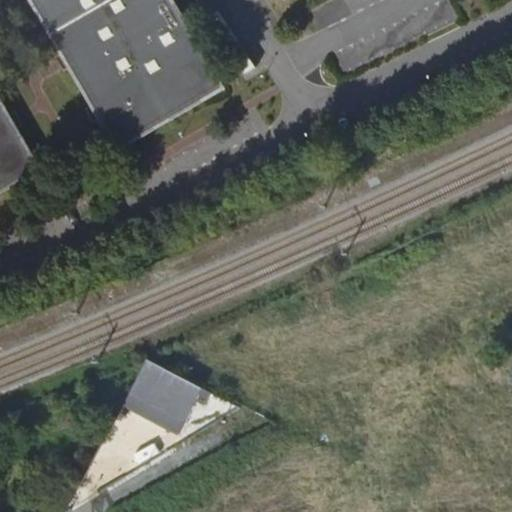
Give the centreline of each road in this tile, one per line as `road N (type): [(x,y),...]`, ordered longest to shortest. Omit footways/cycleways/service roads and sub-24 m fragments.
road 1 (unclassified): [(308,117),(115,224),(0,274)]
road 2 (unclassified): [(511,16),(308,117)]
road 3 (unclassified): [(238,0),(308,117)]
